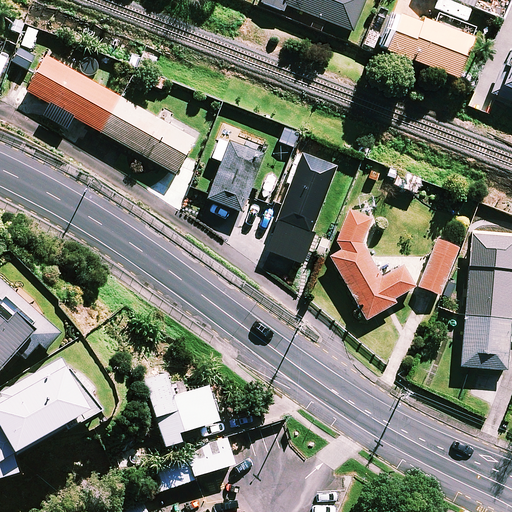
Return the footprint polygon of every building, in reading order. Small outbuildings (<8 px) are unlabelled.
[(261,0),(259,6),(284,16),(287,10),(353,36),(366,0),(261,0)] [(470,13),(438,0),(437,0),(434,10),(466,23),(470,13)] [(510,4),(498,0),(447,0),(502,22),(510,4)] [(457,83),(476,32),(438,18),(433,31),(396,17),(382,55),(457,83)] [(492,96),(511,104),(511,48),(510,48),(492,96)] [(44,63),(27,94),(55,110),(52,116),(64,122),(67,116),(175,177),(195,141),(71,73),(75,65),(47,49),(40,61),(44,63)] [(263,159),(228,146),(206,202),(241,215),(263,159)] [(335,172),(300,158),(274,226),(279,228),(274,239),(305,251),(335,172)] [(421,181),(389,169),(383,185),(415,196),(421,181)] [(282,179),(266,172),(255,201),(270,207),(282,179)] [(371,222),(351,215),(339,251),(333,265),(366,322),(395,306),(393,302),(414,290),(401,269),(380,281),(361,248),(371,222)] [(458,252),(438,244),(419,290),(439,298),(458,252)] [(511,306),(511,270),(469,267),(460,369),(506,373),(511,306)] [(61,336),(0,281),(0,374),(17,355),(26,362),(39,347),(45,353),(61,336)] [(89,421),(102,414),(64,359),(0,394),(0,397),(2,401),(0,402),(0,483),(20,478),(21,477),(14,459),(87,417),(89,421)] [(218,425),(207,392),(191,397),(187,386),(169,391),(164,375),(143,382),(166,451),(181,446),(179,438),(218,425)] [(138,473),(146,498),(195,482),(194,480),(233,467),(225,441),(186,454),(187,457),(138,473)] [(146,511),(138,493),(102,509),(103,511),(146,511)]
